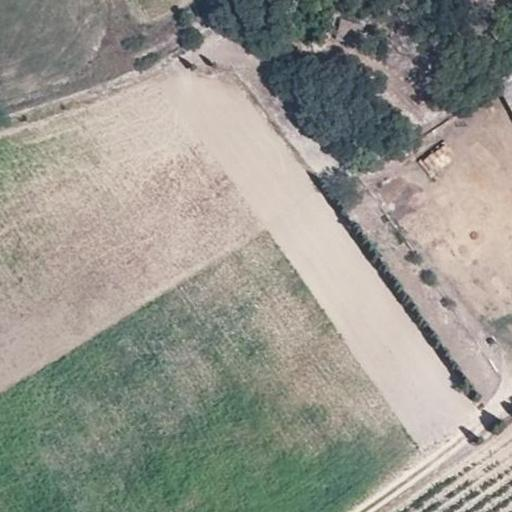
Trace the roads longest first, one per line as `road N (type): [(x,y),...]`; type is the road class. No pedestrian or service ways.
road 1 (track): [(362,511),(511,395)]
road 2 (track): [(511,282),(480,118)]
